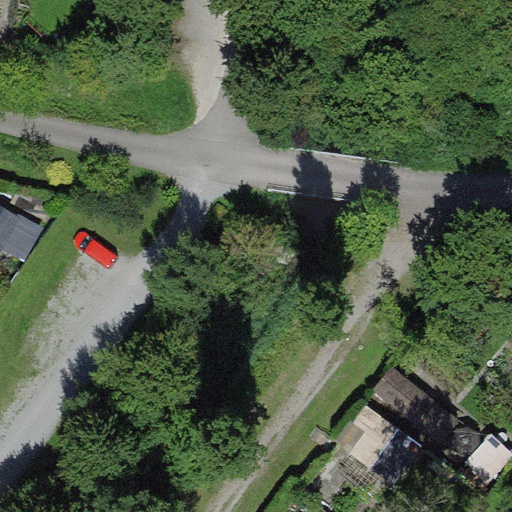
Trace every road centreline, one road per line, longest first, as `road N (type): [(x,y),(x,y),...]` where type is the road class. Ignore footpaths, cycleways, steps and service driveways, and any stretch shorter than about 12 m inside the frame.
road 1 (track): [(226,162),(0,472)]
road 2 (track): [(0,118),(226,162)]
road 3 (track): [(226,162),(451,190)]
road 4 (track): [(221,0),(231,48),(226,162)]
